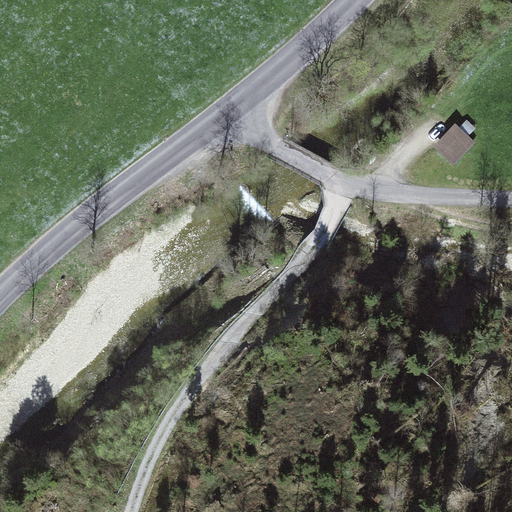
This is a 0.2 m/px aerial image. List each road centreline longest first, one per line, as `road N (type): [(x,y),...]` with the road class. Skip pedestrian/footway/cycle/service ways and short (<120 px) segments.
road 1 (tertiary): [(0,295),(354,0)]
road 2 (track): [(125,511),(162,432),(315,247),(344,182)]
road 3 (track): [(511,200),(397,195),(344,182)]
